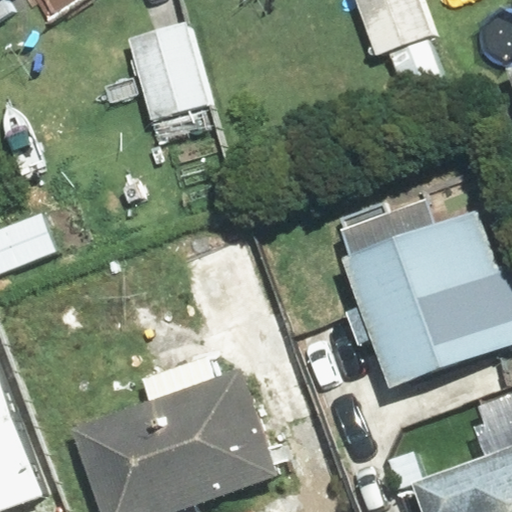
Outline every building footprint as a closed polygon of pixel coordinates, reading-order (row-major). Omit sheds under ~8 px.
[(0,0),(0,31),(33,10),(26,0),(0,0)] [(387,55),(402,94),(442,79),(427,39),(434,37),(420,0),(352,0),(375,59),(387,55)] [(214,117),(189,25),(126,42),(151,134),(214,117)] [(436,198),(340,229),(350,260),(338,264),(382,400),(511,358),(511,286),(489,216),(446,229),(436,198)] [(57,212),(0,232),(0,284),(74,258),(57,212)] [(238,368),(281,353),(240,238),(177,260),(203,334),(223,327),(238,368)] [(79,283),(7,313),(20,344),(92,315),(79,283)] [(220,387),(212,359),(144,380),(152,408),(72,432),(97,511),(188,511),(281,484),(248,378),(220,387)] [(0,511),(31,511),(39,509),(0,390),(0,511)] [(511,511),(511,397),(464,415),(481,461),(414,485),(423,511),(511,511)]
